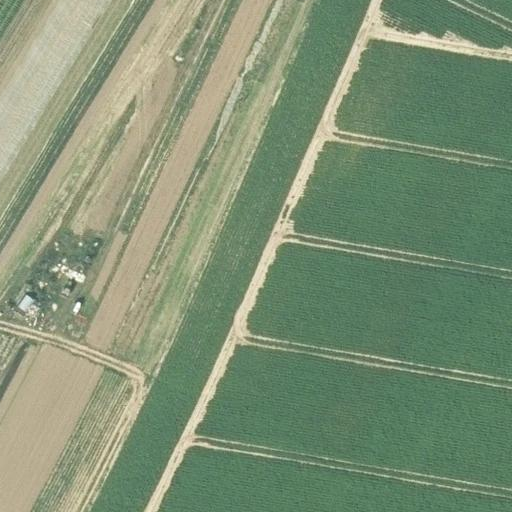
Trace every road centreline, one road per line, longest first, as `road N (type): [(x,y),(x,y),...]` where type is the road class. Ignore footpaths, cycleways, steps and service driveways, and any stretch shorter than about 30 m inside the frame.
road 1 (track): [(0,315),(260,54),(279,32),(280,0)]
road 2 (track): [(356,511),(141,318),(57,258)]
